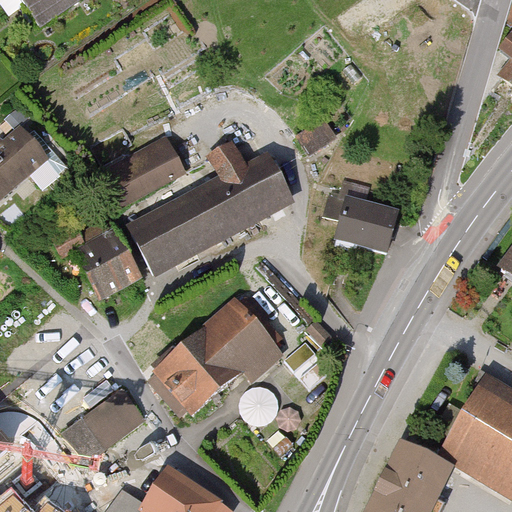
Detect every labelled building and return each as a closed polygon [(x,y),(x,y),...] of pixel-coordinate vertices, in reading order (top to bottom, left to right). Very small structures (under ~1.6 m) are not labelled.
[(20,0),(27,9),(39,1),(53,21),(81,1),(81,0),(20,0)] [(511,43),(504,53),(509,58),(511,60),(511,68),(503,79),(511,86),(511,43)] [(324,123),(299,139),(310,156),(335,140),(324,123)] [(0,154),(0,202),(16,189),(15,188),(45,161),(23,135),(0,154)] [(131,234),(154,278),(290,206),(267,163),(245,175),(233,152),(213,162),(225,185),(131,234)] [(45,188),(67,164),(55,153),(33,178),(45,188)] [(129,164),(102,179),(119,211),(182,177),(170,155),(135,174),(129,164)] [(399,217),(331,199),(326,218),(343,223),(336,249),(340,250),(347,252),(354,253),(357,254),(359,248),(388,256),(397,222),(399,217)] [(77,259),(100,302),(142,280),(113,226),(109,228),(107,225),(96,231),(104,245),(77,259)] [(511,259),(503,272),(508,275),(511,278),(511,259)] [(260,270),(257,273),(310,329),(313,326),(317,323),(263,266),(260,270)] [(237,311),(194,347),(229,388),(272,351),(256,332),(268,321),(254,303),(238,312),(237,311)] [(318,327),(310,334),(323,349),(331,341),(318,327)] [(194,347),(151,385),(180,419),(189,411),(195,417),(229,388),(194,347)] [(511,414),(480,395),(449,447),(511,484),(511,414)] [(124,397),(66,440),(87,463),(143,422),(124,397)] [(0,461),(9,454),(0,442),(0,461)] [(435,504),(448,476),(403,454),(390,481),(382,497),(374,511),(438,511),(441,507),(435,504)] [(224,511),(169,475),(143,511),(224,511)]
